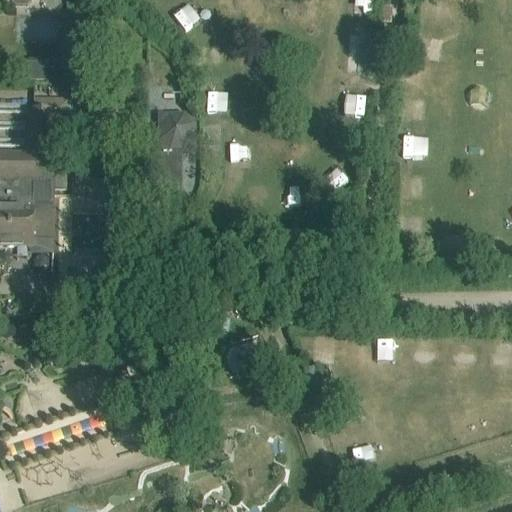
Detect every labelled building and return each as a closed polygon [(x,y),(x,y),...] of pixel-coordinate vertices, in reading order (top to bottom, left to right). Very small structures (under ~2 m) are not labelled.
[(362,69),(387,71),(389,43),(364,41),(362,69)] [(28,83),(62,83),(62,60),(28,60),(28,83)] [(28,156),(0,155),(0,249),(33,249),(35,253),(38,255),(46,256),(49,253),(53,253),(53,191),(54,170),(55,112),(29,112),(28,156)] [(169,155),(185,155),(197,143),(197,127),(185,116),(169,116),(158,128),(158,144),(169,155)] [(67,170),(54,170),(53,191),(67,191),(67,170)]
